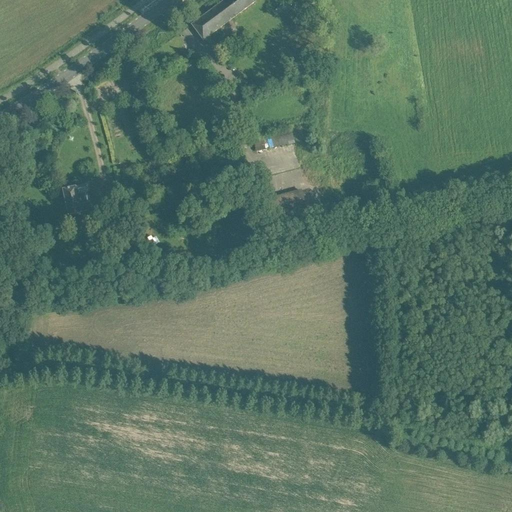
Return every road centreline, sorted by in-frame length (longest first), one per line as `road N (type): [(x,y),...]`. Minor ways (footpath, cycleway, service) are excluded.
road 1 (track): [(0,370),(56,359),(392,414)]
road 2 (secondary): [(0,116),(168,0)]
